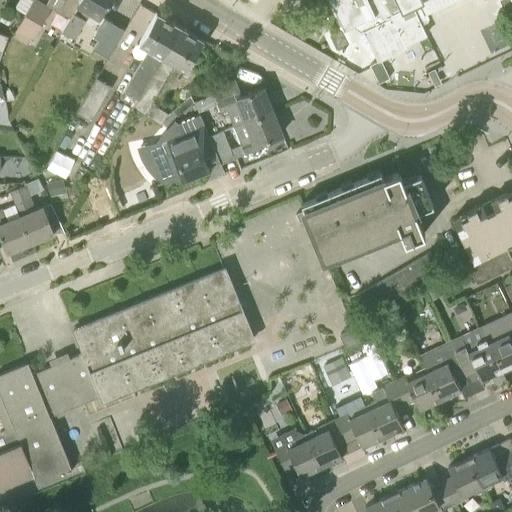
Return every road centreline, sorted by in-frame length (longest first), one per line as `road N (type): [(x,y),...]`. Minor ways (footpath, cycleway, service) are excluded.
road 1 (residential): [(0,292),(335,150),(375,107)]
road 2 (residential): [(511,405),(330,491),(314,511)]
road 3 (tertiary): [(375,107),(194,0)]
road 4 (tertiary): [(505,107),(469,100),(407,120),(375,107)]
